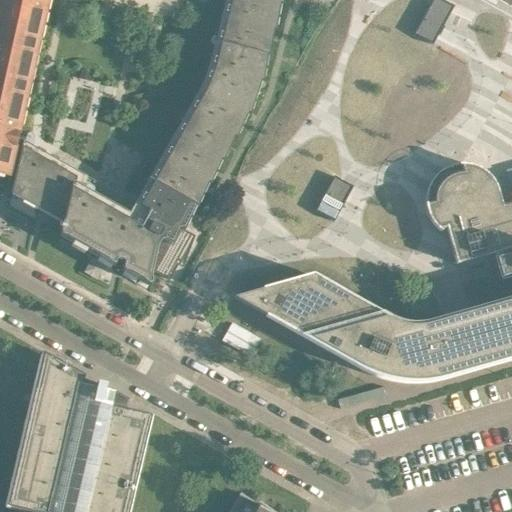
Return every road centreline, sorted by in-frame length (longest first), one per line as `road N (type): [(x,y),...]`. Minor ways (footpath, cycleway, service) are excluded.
road 1 (unclassified): [(360,490),(354,465),(163,360)]
road 2 (unclassified): [(152,391),(339,492),(360,490)]
road 3 (unclassified): [(163,360),(0,265)]
road 4 (unclassified): [(0,305),(152,391)]
